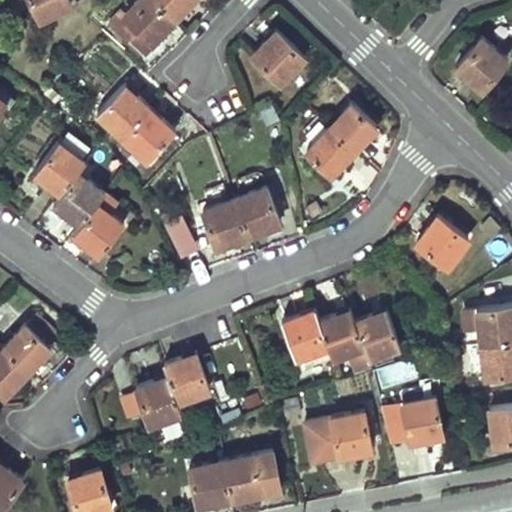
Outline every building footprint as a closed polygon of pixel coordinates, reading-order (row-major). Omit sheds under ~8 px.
[(32,0),(39,14),(66,0),(32,0)] [(110,20),(144,51),(175,15),(159,0),(135,0),(124,13),(120,9),(110,20)] [(159,0),(175,15),(189,0),(159,0)] [(276,26),(252,51),(280,78),(304,53),(276,26)] [(482,33),(456,65),(481,85),(507,54),(482,33)] [(60,84),(53,77),(40,88),(47,96),(60,84)] [(149,104),(125,80),(99,108),(122,132),(149,104)] [(352,99),(328,124),(354,147),(377,123),(352,99)] [(149,156),(174,128),(149,104),(122,132),(126,135),(118,142),(139,162),(147,154),(149,156)] [(328,124),(306,146),(331,170),(354,147),(328,124)] [(58,137),(34,170),(60,190),(77,167),(84,157),(58,137)] [(60,190),(53,200),(80,221),(104,187),(77,167),(60,190)] [(266,182),(234,194),(247,229),(278,219),(266,182)] [(80,221),(73,230),(101,251),(124,219),(110,209),(118,198),(104,187),(80,221)] [(234,194),(202,206),(215,241),(247,229),(234,194)] [(184,210),(165,219),(181,254),(200,245),(184,210)] [(436,211),(415,239),(446,261),(467,234),(436,211)] [(511,301),(477,305),(465,307),(462,310),(466,340),(482,338),(511,334),(511,301)] [(352,304),(318,316),(332,354),(365,342),(355,316),(352,304)] [(387,304),(355,316),(365,342),(368,354),(400,343),(387,304)] [(315,305),(282,317),(300,366),(332,354),(318,316),(315,305)] [(25,321),(3,344),(28,368),(51,344),(25,321)] [(511,334),(482,338),(486,371),(511,368),(511,334)] [(28,368),(3,344),(0,341),(0,386),(5,391),(28,368)] [(195,349),(164,359),(168,371),(177,397),(209,385),(195,349)] [(168,371),(134,384),(148,422),(182,410),(177,397),(168,371)] [(300,410),(297,392),(282,396),(285,413),(300,410)] [(435,393),(400,399),(409,438),(442,431),(435,393)] [(511,402),(488,405),(494,439),(511,436),(511,402)] [(363,406),(306,416),(313,454),(370,444),(363,406)] [(272,446),(223,455),(231,495),(280,486),(272,446)] [(223,455),(191,462),(198,501),(231,495),(223,455)] [(0,458),(0,503),(22,476),(0,458)] [(101,464),(66,474),(76,511),(77,511),(111,502),(101,464)]
